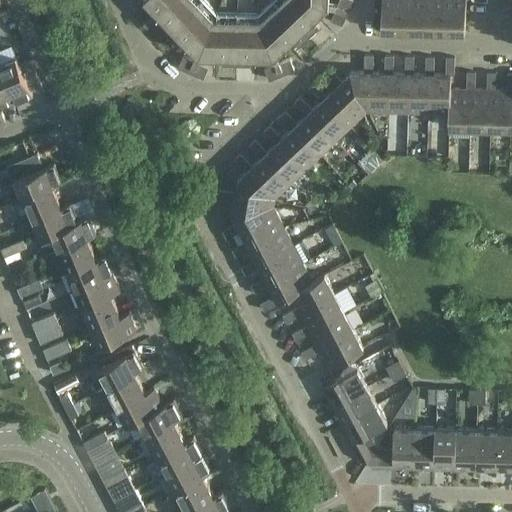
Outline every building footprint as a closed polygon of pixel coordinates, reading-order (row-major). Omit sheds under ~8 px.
[(158,10),(168,0),(137,0),(136,2),(146,13),(154,5),(158,10)] [(165,32),(197,0),(168,0),(158,10),(162,14),(155,22),(165,32)] [(198,52),(216,11),(215,11),(204,0),(197,0),(165,32),(174,42),(182,35),(198,52)] [(298,45),(309,35),(274,0),(271,0),(259,12),(258,12),(274,54),(291,38),(298,45)] [(274,0),(309,35),(319,26),(311,18),(328,2),(324,0),(274,0)] [(402,30),(403,0),(381,0),(381,29),(402,30)] [(423,31),(423,0),(403,0),(402,30),(423,31)] [(443,31),(443,0),(423,0),(423,31),(443,31)] [(443,0),(443,31),(464,32),(465,0),(443,0)] [(342,22),(346,11),(335,7),(331,17),(342,22)] [(236,64),(237,12),(217,12),(216,11),(198,52),(222,52),(221,63),(236,64)] [(257,13),(237,12),(236,64),(250,64),(250,53),(274,54),(258,12),(257,13)] [(188,68),(192,58),(182,53),(178,64),(188,68)] [(368,70),(372,70),(372,53),(364,53),(363,70),(350,70),(341,79),(338,82),(365,110),(366,110),(367,110),(368,70)] [(0,60),(0,67),(14,100),(32,92),(30,88),(41,83),(30,57),(19,62),(16,54),(0,60)] [(388,71),(392,71),(393,54),(384,54),(384,71),(372,70),(368,70),(367,110),(368,110),(387,110),(388,71)] [(409,71),(413,72),(413,54),(405,54),(404,71),(392,71),(388,71),(387,110),(408,111),(409,71)] [(429,72),(433,72),(434,55),(425,55),(425,72),(413,72),(409,71),(408,111),(428,111),(429,72)] [(449,87),(450,87),(450,73),(454,73),(454,56),(445,55),(445,72),(433,72),(429,72),(428,111),(448,112),(449,87)] [(279,60),(283,71),(294,67),(289,56),(279,60)] [(197,60),(193,70),(203,75),(207,64),(197,60)] [(269,77),(279,73),(274,62),(264,66),(269,77)] [(0,105),(14,100),(0,67),(0,105)] [(338,82),(341,79),(329,67),(323,72),(335,85),(326,93),(323,96),(350,124),(363,112),(365,110),(338,82)] [(470,87),(474,87),(475,70),(466,70),(466,87),(450,87),(449,87),(448,112),(448,126),(469,127),(470,87)] [(491,88),(495,88),(495,71),(487,71),(486,88),(474,87),(470,87),(469,127),(490,127),(491,88)] [(511,88),(511,71),(507,71),(507,88),(495,88),(491,88),(490,127),(510,128),(511,88)] [(323,96),(326,93),(314,81),(308,87),(320,99),(311,107),(308,110),(335,138),(350,124),(323,96)] [(308,110),(311,107),(299,95),(293,101),(305,113),(296,121),(293,124),(320,153),(331,142),(335,138),(308,110)] [(293,124),(296,121),(285,109),(278,115),(290,128),(281,136),(278,139),(305,167),(320,153),(293,124)] [(278,139),(281,136),(269,123),(263,129),(275,142),(266,150),(263,153),(290,181),(305,167),(278,139)] [(263,153),(266,150),(254,137),(248,143),(260,156),(251,164),(248,167),(276,195),(290,181),(263,153)] [(44,165),(42,161),(38,150),(5,164),(11,179),(15,177),(23,195),(52,183),(52,184),(61,180),(53,161),(44,165)] [(248,167),(251,164),(240,151),(234,157),(245,170),(236,178),(234,190),(234,194),(273,201),(274,198),(274,197),(276,195),(248,167)] [(61,205),(52,184),(52,183),(23,195),(32,217),(61,205)] [(234,194),(234,190),(218,187),(216,196),(233,198),(231,210),(237,221),(239,225),(274,207),(273,205),(273,201),(234,194)] [(39,235),(51,230),(50,230),(77,219),(77,218),(70,201),(61,205),(32,217),(39,235)] [(248,243),(283,225),(274,207),(239,225),(237,221),(222,229),(226,236),(241,228),(246,239),(248,243)] [(87,236),(96,232),(88,214),(77,218),(77,219),(50,230),(51,230),(58,247),(86,235),(87,236)] [(258,261),(293,243),(283,225),(248,243),(246,239),(231,247),(235,255),(250,247),(256,257),(258,261)] [(96,257),(87,236),(86,235),(58,247),(67,269),(96,257)] [(11,242),(15,250),(26,245),(22,237),(11,242)] [(4,254),(15,250),(11,242),(0,246),(4,254)] [(267,279),(302,261),(293,243),(258,261),(256,257),(241,265),(245,273),(260,265),(265,275),(267,279)] [(74,287),(112,271),(105,253),(96,257),(67,269),(74,287)] [(289,290),(311,279),(302,261),(267,279),(265,275),(250,283),(254,291),(269,283),(275,293),(278,298),(290,291),(289,290)] [(111,293),(120,289),(112,271),(74,287),(81,304),(110,292),(111,293)] [(299,309),(334,291),(324,272),(311,279),(289,290),(290,291),(297,305),(299,309)] [(28,281),(31,289),(42,285),(39,276),(28,281)] [(20,294),(31,289),(28,281),(17,286),(20,294)] [(309,327),(343,309),(334,291),(299,309),(297,305),(282,313),(286,321),(301,313),(307,324),(309,327)] [(119,314),(111,293),(110,292),(81,304),(91,326),(120,314),(119,314)] [(279,301),(278,298),(277,298),(275,293),(260,301),(264,309),(276,302),(279,301)] [(318,345),(353,327),(343,309),(309,327),(307,324),(292,331),(296,339),(311,331),(316,342),(318,345)] [(98,344),(136,328),(129,310),(119,314),(120,314),(91,326),(98,344)] [(40,341),(62,332),(53,311),(42,316),(46,324),(35,329),(40,341)] [(31,320),(35,329),(46,324),(42,316),(31,320)] [(318,345),(316,342),(301,350),(305,357),(320,349),(328,364),(363,346),(353,327),(318,345)] [(71,348),(66,337),(42,347),(47,358),(71,348)] [(134,370),(143,365),(134,348),(97,367),(106,384),(134,370)] [(388,373),(402,365),(398,357),(384,365),(388,373)] [(53,372),(64,367),(61,359),(49,364),(53,372)] [(332,403),(367,384),(357,365),(321,385),(332,403)] [(406,373),(402,365),(388,373),(392,380),(406,373)] [(145,390),(134,370),(106,384),(117,405),(145,391),(145,390)] [(341,421),(377,402),(367,384),(332,403),(341,421)] [(412,386),(395,414),(415,415),(416,385),(412,385),(412,386)] [(126,423),(137,417),(137,416),(163,403),(162,402),(154,386),(145,390),(145,391),(117,405),(126,423)] [(435,402),(436,386),(427,386),(427,402),(435,402)] [(445,386),(436,386),(435,402),(444,402),(445,386)] [(476,403),(477,387),(468,387),(468,403),(476,403)] [(486,387),(477,387),(476,403),(485,403),(486,387)] [(65,406),(73,402),(67,391),(59,395),(65,406)] [(174,419),(182,414),(173,397),(162,402),(163,403),(137,416),(137,417),(146,433),(173,418),(174,419)] [(73,402),(65,406),(70,417),(78,412),(73,402)] [(368,459),(376,445),(369,431),(387,421),(377,402),(341,421),(361,459),(368,459)] [(184,439),(174,419),(173,418),(146,433),(157,454),(184,440),(184,439)] [(413,466),(414,425),(393,425),(392,445),(376,445),(368,459),(371,465),(413,466)] [(434,466),(435,426),(414,425),(413,466),(434,466)] [(454,467),(455,427),(435,426),(434,466),(454,467)] [(475,468),(476,427),(455,427),(454,467),(475,468)] [(495,468),(496,428),(476,427),(475,468),(495,468)] [(511,468),(511,428),(496,428),(495,468),(511,468)] [(93,434),(98,442),(108,437),(104,429),(93,434)] [(87,448),(98,442),(93,434),(83,440),(87,448)] [(166,471),(202,451),(193,434),(184,439),(184,440),(157,454),(166,471)] [(202,473),(211,469),(202,451),(166,471),(174,488),(202,473)] [(135,487),(124,467),(113,472),(117,480),(107,486),(114,498),(135,487)] [(107,486),(117,480),(113,472),(103,478),(107,486)] [(213,494),(202,473),(174,488),(186,509),(213,494)] [(114,498),(120,511),(134,511),(131,505),(142,500),(135,487),(114,498)] [(187,511),(220,511),(231,506),(222,489),(213,494),(186,509),(187,511)] [(148,511),(142,500),(131,505),(134,511),(148,511)]
